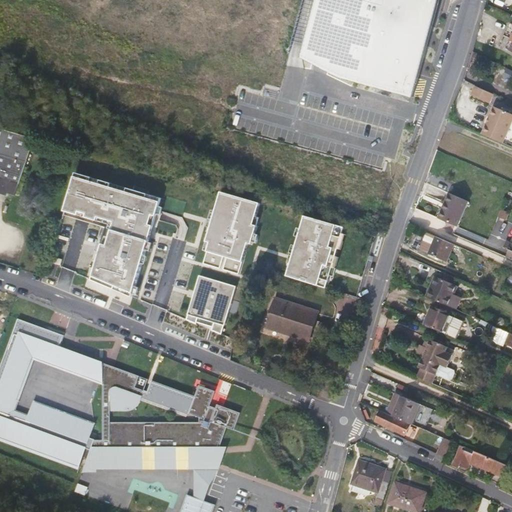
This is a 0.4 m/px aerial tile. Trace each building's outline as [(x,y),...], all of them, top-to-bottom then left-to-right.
[(297,0),(285,52),(290,53),(301,57),(322,67),(341,77),(413,97),(435,17),(439,0),(297,0)] [(493,93),(475,85),(471,94),(489,103),(493,93)] [(511,120),(511,114),(494,106),(482,134),(502,143),(511,120)] [(0,154),(6,156),(26,162),(33,138),(0,128),(0,154)] [(0,187),(6,189),(5,193),(15,196),(19,182),(26,162),(6,156),(0,154),(0,187)] [(132,298),(161,199),(127,188),(126,192),(110,187),(111,183),(99,180),(98,183),(90,181),(91,177),(74,172),(63,211),(77,215),(78,211),(86,214),(85,217),(96,221),(97,217),(114,222),(111,230),(107,246),(102,244),(91,281),(132,298)] [(52,181),(36,176),(33,188),(39,190),(40,187),(49,190),(52,181)] [(127,188),(111,183),(110,187),(126,192),(127,188)] [(254,224),(260,203),(221,192),(206,242),(210,243),(204,264),(221,269),(224,256),(227,257),(224,270),(240,274),(248,243),(252,244),(257,225),(254,224)] [(468,202),(448,194),(437,219),(457,227),(468,202)] [(286,277),(325,289),(344,227),(305,216),(286,277)] [(108,229),(111,230),(114,222),(97,217),(96,221),(109,225),(108,229)] [(447,262),(454,245),(435,237),(426,233),(419,250),(428,254),(447,262)] [(212,331),(222,335),(224,327),(225,327),(237,287),(200,276),(188,316),(187,321),(196,325),(198,319),(214,324),(212,331)] [(449,306),(454,293),(457,286),(436,277),(427,297),(442,303),(449,306)] [(465,298),(454,293),(449,306),(458,310),(459,311),(465,298)] [(318,314),(275,300),(267,327),(310,341),(318,314)] [(455,338),(459,340),(467,321),(433,307),(425,325),(426,325),(455,338)] [(102,373),(102,363),(57,346),(61,336),(16,319),(0,361),(0,441),(80,472),(93,440),(87,438),(93,424),(33,402),(27,414),(16,410),(33,360),(102,384),(102,373)] [(497,327),(489,324),(485,333),(492,337),(497,327)] [(448,347),(431,339),(419,366),(421,367),(417,376),(432,383),(436,374),(450,380),(454,370),(447,367),(452,355),(446,352),(448,347)] [(102,363),(102,373),(110,373),(113,367),(102,363)] [(95,470),(142,470),(154,470),(176,470),(188,470),(188,466),(214,467),(214,455),(212,454),(214,449),(219,449),(219,448),(227,429),(234,432),(240,414),(217,406),(215,409),(209,407),(215,392),(198,386),(188,414),(199,418),(199,423),(109,423),(109,411),(128,411),(131,410),(133,409),(135,408),(136,407),(138,405),(139,403),(148,380),(113,367),(110,373),(102,373),(102,384),(102,440),(93,440),(80,472),(95,472),(95,470)] [(396,394),(387,413),(393,416),(402,397),(396,394)] [(408,400),(402,397),(393,416),(411,424),(421,428),(423,429),(431,410),(408,400)] [(376,420),(381,422),(388,426),(406,434),(411,424),(393,416),(387,413),(381,411),(380,410),(376,420)] [(444,438),(437,453),(441,455),(445,457),(452,441),(444,438)] [(506,465),(461,445),(453,465),(458,467),(459,465),(467,468),(470,463),(501,476),(506,465)] [(226,449),(219,448),(219,449),(214,449),(212,454),(214,455),(214,467),(188,466),(188,470),(194,470),(193,498),(203,502),(209,487),(217,472),(225,451),(226,449)] [(375,503),(382,506),(386,492),(386,491),(390,481),(383,479),(386,471),(386,469),(358,460),(350,485),(353,486),(352,492),(365,496),(370,495),(371,492),(378,494),(375,503)] [(392,473),(386,471),(383,479),(390,481),(392,473)] [(419,511),(426,493),(395,483),(388,503),(415,511),(419,511)] [(199,511),(203,502),(193,498),(189,509),(196,511),(199,511)]
